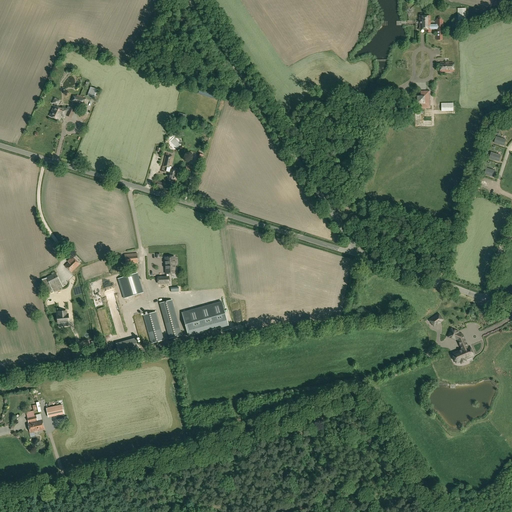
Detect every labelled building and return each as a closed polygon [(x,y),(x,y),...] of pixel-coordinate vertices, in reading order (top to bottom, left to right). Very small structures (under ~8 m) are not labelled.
[(423,17),(423,15),(422,14),(420,14),(419,15),(420,29),(426,29),(427,32),(431,32),(431,29),(436,29),(436,40),(442,40),(442,29),(443,29),(443,21),(441,21),(441,19),(440,18),(438,18),(437,19),(437,21),(436,21),(436,25),(430,25),(430,16),(423,17)] [(440,72),(453,71),(453,63),(440,63),(440,72)] [(95,97),(97,90),(91,88),(88,95),(95,97)] [(430,108),(430,91),(421,92),(421,96),(417,96),(417,104),(421,104),(421,108),(430,108)] [(81,105),(83,98),(73,95),(71,102),(81,105)] [(454,111),(454,103),(442,103),(442,111),(454,111)] [(75,110),(70,108),(70,107),(68,106),(67,109),(64,108),(63,109),(54,105),(50,116),(59,120),(62,114),(65,116),(65,115),(71,118),(75,110)] [(504,146),(506,140),(497,137),(495,143),(504,146)] [(178,148),(182,144),(176,138),(172,142),(178,148)] [(499,162),(501,155),(492,152),(490,159),(499,162)] [(176,182),(178,171),(171,169),(172,167),(170,166),(172,156),(168,155),(169,154),(166,154),(163,166),(167,167),(166,171),(168,172),(166,180),(170,181),(171,180),(172,181),(176,182)] [(494,177),(496,171),(487,168),(485,174),(494,177)] [(125,265),(138,263),(137,253),(124,255),(125,265)] [(71,272),(80,264),(73,256),(67,261),(68,262),(65,266),(71,272)] [(173,257),(165,258),(166,274),(167,274),(167,277),(158,277),(158,284),(169,283),(169,277),(169,274),(171,274),(171,275),(175,275),(175,274),(175,257),(173,257)] [(47,278),(41,280),(41,281),(48,293),(53,291),(54,292),(63,287),(56,273),(46,277),(47,278)] [(124,298),(143,292),(137,273),(118,279),(124,298)] [(106,285),(109,297),(115,295),(112,283),(106,285)] [(182,335),(172,300),(160,303),(170,338),(182,335)] [(228,325),(221,302),(192,310),(186,311),(182,313),(187,331),(189,336),(228,325)] [(66,311),(58,312),(59,315),(57,315),(58,323),(69,322),(68,314),(67,314),(66,311)] [(151,344),(164,340),(156,312),(144,315),(151,344)] [(434,326),(436,324),(437,324),(440,322),(442,320),(438,314),(429,320),(434,326)] [(456,363),(458,362),(459,362),(460,361),(461,363),(466,361),(465,359),(472,356),(469,347),(468,347),(466,343),(466,342),(465,342),(465,341),(464,339),(462,335),(458,333),(458,332),(451,329),(448,337),(455,340),(455,339),(457,340),(462,350),(455,353),(455,352),(455,353),(452,354),(456,363)] [(92,354),(79,356),(80,362),(80,363),(93,361),(93,360),(92,354)] [(44,408),(46,417),(62,413),(60,404),(44,408)] [(39,433),(39,431),(44,429),(42,420),(28,424),(30,432),(34,432),(35,434),(36,435),(39,434),(39,433)]
